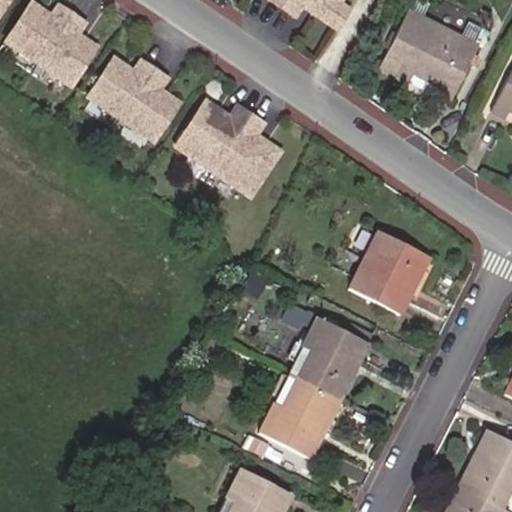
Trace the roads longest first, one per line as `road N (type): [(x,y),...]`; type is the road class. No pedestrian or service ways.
road 1 (residential): [(176,0),(325,94),(393,156),(511,233)]
road 2 (residential): [(383,511),(511,264)]
